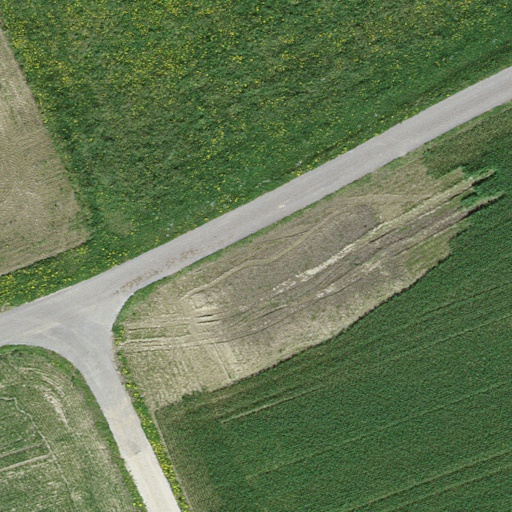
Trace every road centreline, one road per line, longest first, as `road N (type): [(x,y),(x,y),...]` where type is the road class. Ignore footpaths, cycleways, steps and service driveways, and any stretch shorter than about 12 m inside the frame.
road 1 (track): [(511,109),(364,187),(0,331)]
road 2 (track): [(59,304),(157,511)]
